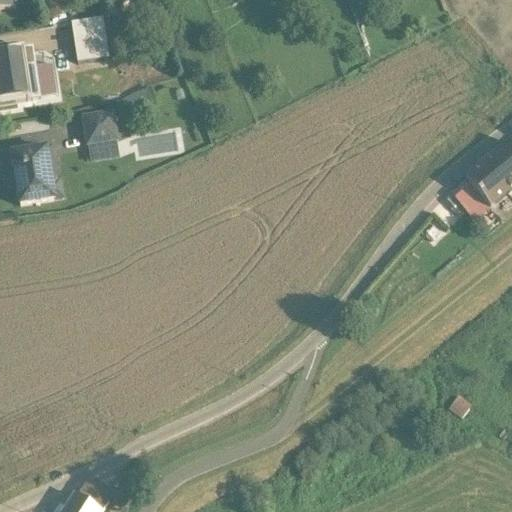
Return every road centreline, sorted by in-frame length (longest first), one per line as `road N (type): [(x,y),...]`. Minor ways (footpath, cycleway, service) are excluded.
road 1 (residential): [(5,511),(215,415),(314,349)]
road 2 (unclassified): [(314,349),(445,186),(511,139)]
